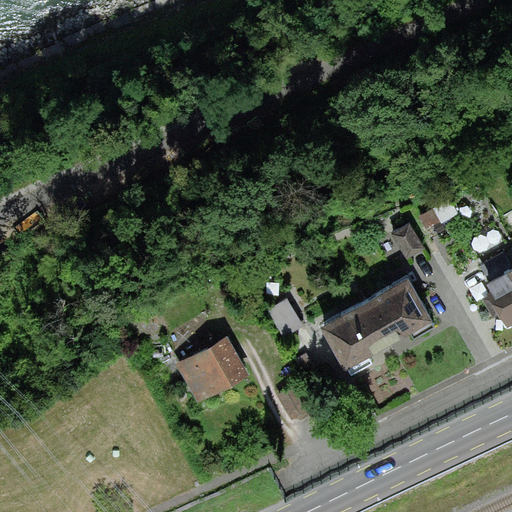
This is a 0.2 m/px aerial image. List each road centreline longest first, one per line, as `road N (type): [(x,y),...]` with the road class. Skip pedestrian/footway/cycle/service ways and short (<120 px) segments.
road 1 (residential): [(511,369),(280,484)]
road 2 (primary): [(299,511),(511,410)]
